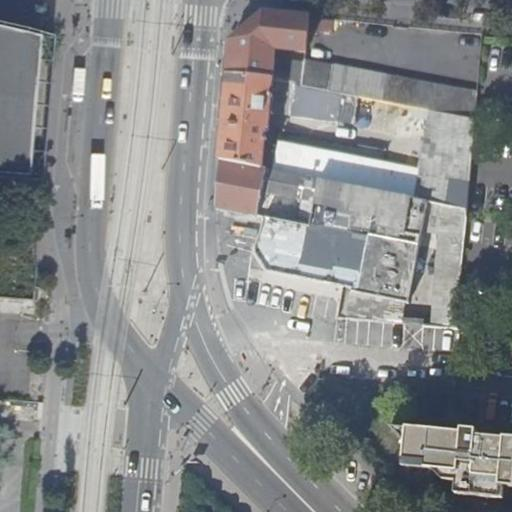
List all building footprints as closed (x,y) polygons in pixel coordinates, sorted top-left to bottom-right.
[(274,81),(274,78),(276,59),(277,46),(308,52),(310,17),(271,13),(231,46),(229,72),(252,77),(274,81)] [(0,173),(38,177),(51,39),(0,24),(0,173)] [(306,62),(276,59),(274,78),(274,81),(304,87),(306,62)] [(384,101),(388,76),(307,60),(306,62),(304,87),(384,101)] [(229,75),(222,161),(262,169),(269,129),(270,129),(271,114),(313,119),(313,117),(349,121),(351,108),(383,114),(386,102),(384,101),(304,87),(274,81),(252,77),(229,72),(229,75)] [(477,119),(479,92),(388,76),(384,101),(386,102),(430,110),(477,119)] [(416,199),(470,210),(477,119),(430,110),(420,172),(416,199)] [(414,199),(416,199),(420,172),(282,145),(277,149),(273,171),(320,180),(414,199)] [(222,161),(218,208),(260,216),(265,189),(269,170),(262,169),(222,161)] [(316,199),(320,180),(273,171),(269,170),(265,189),(316,199)] [(311,226),(422,248),(424,236),(408,233),(414,199),(320,180),(316,199),(311,226)] [(411,305),(422,248),(311,226),(267,218),(258,256),(269,273),(354,290),(353,294),(411,305)] [(489,331),(460,328),(459,335),(489,338),(489,331)] [(511,434),(395,423),(447,476),(511,482),(511,434)]
